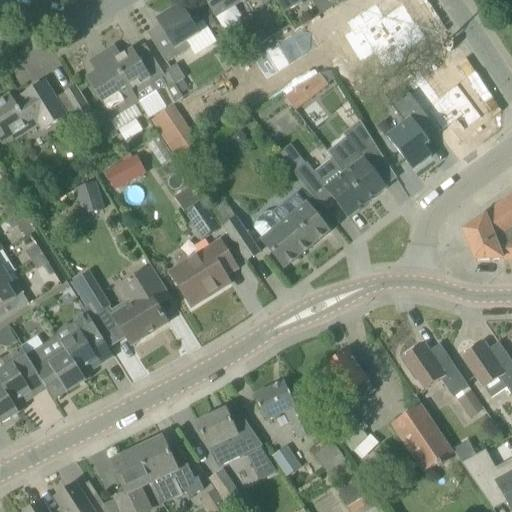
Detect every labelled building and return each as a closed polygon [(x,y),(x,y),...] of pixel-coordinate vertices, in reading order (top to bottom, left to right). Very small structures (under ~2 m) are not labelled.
[(253,0),(204,0),(216,18),(223,28),(227,29),(239,22),(241,17),(234,7),(244,0),(253,0)] [(275,0),(285,15),(303,4),(300,0),(275,0)] [(373,0),(367,0),(342,16),(350,30),(357,26),(380,65),(402,52),(398,46),(421,32),(412,16),(411,17),(400,0),(395,0),(380,10),(373,0)] [(166,64),(190,49),(194,56),(217,43),(210,32),(204,22),(194,28),(180,6),(157,20),(161,26),(148,34),(166,64)] [(211,17),(204,22),(210,32),(217,27),(211,17)] [(165,87),(161,79),(164,76),(147,48),(136,55),(133,50),(121,57),(115,47),(107,52),(139,104),(141,102),(154,94),(165,87)] [(290,48),(255,60),(262,80),(297,68),(290,48)] [(135,106),(139,104),(107,52),(89,63),(95,74),(86,79),(103,107),(94,113),(111,141),(118,136),(116,132),(138,118),(141,116),(135,106)] [(176,66),(166,72),(167,74),(174,85),(183,80),(184,79),(176,66)] [(421,74),(408,84),(414,92),(410,95),(440,135),(451,126),(452,127),(457,124),(464,133),(483,119),(457,85),(439,98),(421,74)] [(311,99),(328,87),(327,85),(319,75),(303,88),(311,99)] [(183,80),(174,85),(182,97),(190,92),(183,80)] [(43,132),(67,117),(45,82),(21,97),(22,100),(15,104),(10,95),(1,101),(0,100),(0,143),(2,146),(19,135),(20,137),(39,126),(43,132)] [(81,119),(92,112),(76,86),(65,93),(81,119)] [(405,124),(387,137),(412,172),(431,158),(424,148),(429,145),(428,143),(440,135),(410,95),(393,108),(405,124)] [(173,107),(151,122),(177,160),(199,145),(173,107)] [(354,168),(345,175),(367,204),(386,189),(369,168),(382,158),(360,122),(343,135),(355,151),(347,158),(354,168)] [(231,143),(235,147),(241,147),(245,142),(245,137),(240,133),(235,133),(231,138),(231,143)] [(367,204),(345,175),(332,160),(314,174),(306,164),(294,173),(320,206),(332,197),(348,218),(367,204)] [(122,165),(105,175),(115,191),(131,182),(122,165)] [(80,206),(90,203),(101,199),(96,183),(75,190),(80,206)] [(190,188),(174,198),(184,213),(199,202),(190,188)] [(511,195),(463,232),(475,261),(511,260),(511,195)] [(203,222),(212,235),(221,229),(203,202),(185,215),(194,228),(203,222)] [(306,205),(282,225),(262,241),(285,269),(329,234),(306,205)] [(1,213),(8,223),(18,216),(11,206),(1,213)] [(18,216),(8,223),(13,231),(23,224),(18,216)] [(222,228),(235,246),(246,262),(259,253),(248,237),(235,218),(222,228)] [(220,241),(169,273),(191,309),(230,285),(223,272),(234,265),(220,241)] [(27,253),(37,268),(47,262),(37,246),(27,253)] [(0,292),(12,284),(3,269),(0,270),(0,292)] [(131,307),(113,318),(96,329),(109,350),(126,339),(130,347),(168,324),(152,299),(164,291),(150,269),(119,288),(131,307)] [(90,273),(71,284),(86,308),(90,315),(88,316),(90,320),(107,309),(109,308),(111,307),(104,296),(90,273)] [(0,292),(0,323),(29,305),(22,295),(24,294),(17,281),(12,284),(0,292)] [(39,307),(29,314),(34,322),(44,315),(39,307)] [(90,320),(88,316),(72,325),(70,334),(72,337),(61,344),(85,382),(90,379),(88,374),(114,358),(109,350),(96,329),(90,320)] [(8,328),(0,332),(0,346),(8,349),(18,343),(8,328)] [(59,382),(66,393),(67,394),(85,382),(61,344),(58,338),(27,357),(26,357),(47,390),(59,382)] [(511,396),(511,362),(499,343),(484,353),(480,346),(474,350),(473,348),(465,353),(466,355),(463,358),(484,390),(485,389),(501,379),(507,389),(511,396)] [(454,399),(456,397),(469,388),(440,345),(424,354),(420,348),(415,352),(414,350),(405,355),(407,357),(404,360),(425,391),(441,380),(454,399)] [(0,385),(18,415),(24,411),(20,406),(47,390),(26,357),(27,357),(23,350),(2,363),(0,360),(0,385)] [(351,408),(375,391),(349,352),(325,369),(351,408)] [(254,397),(266,422),(286,413),(298,440),(316,432),(303,403),(295,406),(284,383),(254,397)] [(0,385),(0,426),(18,415),(0,385)] [(469,388),(456,397),(470,420),(484,411),(469,388)] [(326,417),(344,443),(363,431),(345,405),(326,417)] [(424,474),(452,455),(419,407),(391,426),(424,474)] [(247,455),(260,448),(263,447),(241,415),(230,420),(225,410),(197,424),(209,451),(218,468),(247,455)] [(311,452),(327,475),(346,462),(330,439),(311,452)] [(138,452),(152,482),(165,476),(176,498),(198,487),(187,464),(176,470),(162,440),(150,446),(149,443),(139,448),(140,450),(138,452)] [(287,448),(272,458),(286,478),(300,468),(301,468),(287,448)] [(152,482),(138,452),(134,453),(133,451),(123,455),(124,458),(112,464),(126,493),(116,498),(122,511),(145,511),(149,510),(139,488),(152,482)] [(511,511),(511,471),(501,478),(486,451),(462,464),(493,511),(494,510),(491,505),(504,497),(511,511)] [(209,480),(225,504),(239,494),(223,470),(209,480)] [(357,480),(337,493),(349,511),(355,511),(371,502),(357,480)] [(107,511),(98,497),(88,504),(76,486),(68,491),(66,489),(57,495),(58,497),(55,500),(63,511),(107,511)] [(228,511),(215,491),(202,500),(209,511),(228,511)]
